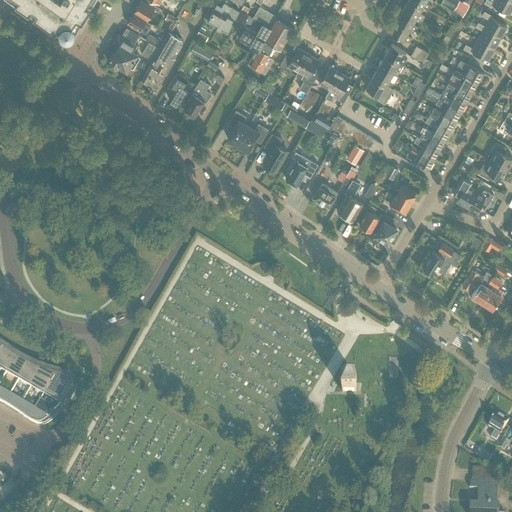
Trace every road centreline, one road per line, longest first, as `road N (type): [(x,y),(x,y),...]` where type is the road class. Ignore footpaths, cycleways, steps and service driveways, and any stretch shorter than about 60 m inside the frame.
road 1 (tertiary): [(0,206),(11,272),(26,301),(57,323),(99,327),(145,299),(220,177)]
road 2 (tertiary): [(220,177),(87,75),(124,0)]
road 3 (tertiary): [(377,288),(220,177)]
road 4 (residential): [(426,206),(511,60)]
road 5 (residential): [(441,511),(455,433),(484,379)]
road 6 (tertiary): [(493,362),(377,288)]
